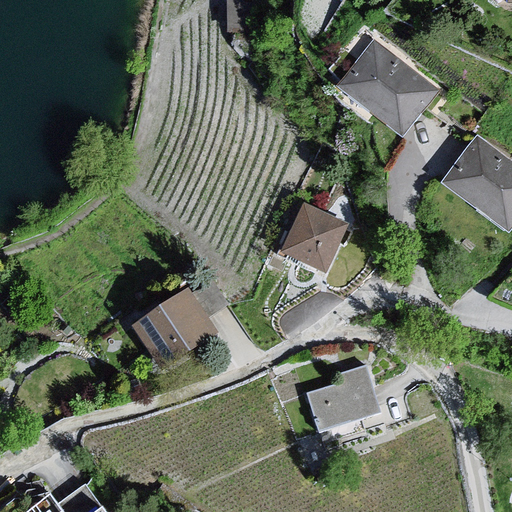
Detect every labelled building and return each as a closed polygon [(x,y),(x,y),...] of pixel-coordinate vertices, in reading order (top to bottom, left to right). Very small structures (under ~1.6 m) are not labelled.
[(256,24),(256,0),(229,0),(229,24),(256,24)] [(380,44),(342,92),(407,142),(442,97),(380,44)] [(511,168),(479,143),(447,189),(511,237),(511,168)] [(306,210),(284,259),(327,280),(349,229),(306,210)] [(195,295),(133,335),(154,368),(166,360),(177,365),(219,342),(195,295)] [(344,389),(308,401),(324,450),(389,432),(371,372),(343,378),(344,389)]
